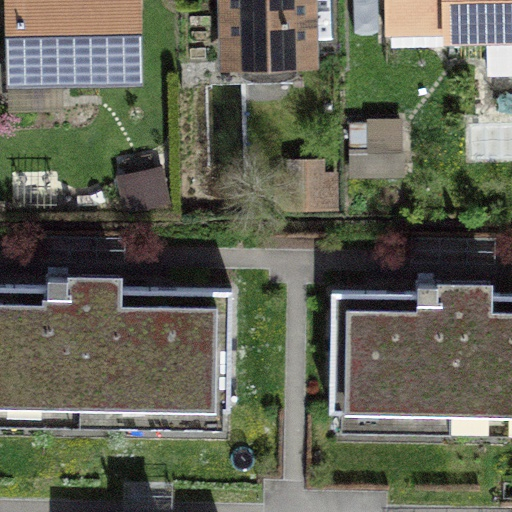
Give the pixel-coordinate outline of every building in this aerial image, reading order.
[(147,0),(18,0),(20,87),(149,84),(147,0)] [(331,0),(230,0),(231,77),(331,77),(331,0)] [(511,0),(398,0),(399,41),(511,41),(511,0)] [(326,176),(279,173),(276,214),(323,217),(326,176)] [(242,297),(0,292),(0,407),(239,412),(242,297)] [(511,308),(339,307),(338,419),(511,420),(511,308)]
